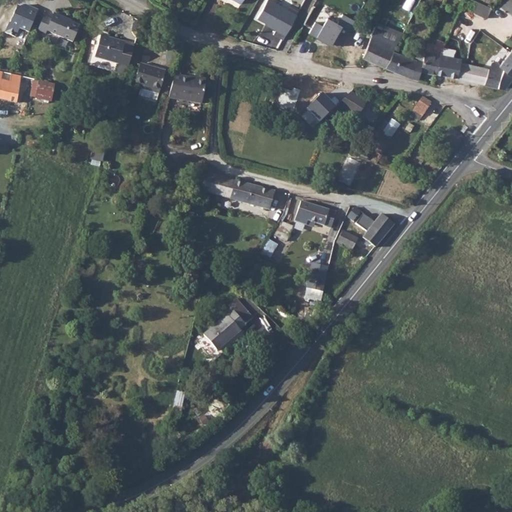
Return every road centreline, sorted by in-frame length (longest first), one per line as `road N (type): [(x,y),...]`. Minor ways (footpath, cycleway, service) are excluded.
road 1 (secondary): [(97,511),(170,478),(236,429),(463,157)]
road 2 (residential): [(493,120),(442,94),(225,46),(119,0)]
